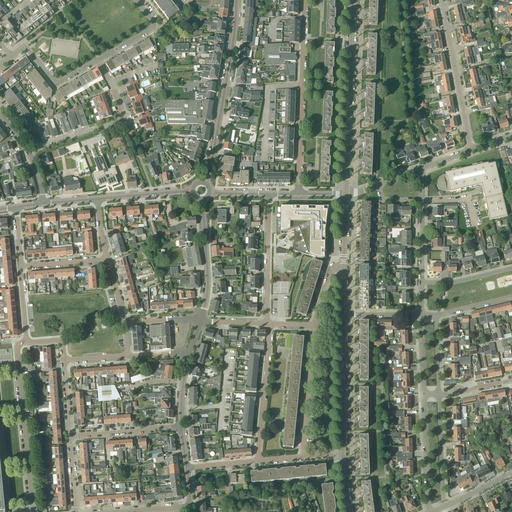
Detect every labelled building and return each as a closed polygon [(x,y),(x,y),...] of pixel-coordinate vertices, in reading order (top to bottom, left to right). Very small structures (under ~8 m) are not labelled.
[(169,0),(152,0),(169,20),(178,13),(179,12),(169,0)] [(195,0),(194,6),(205,8),(228,10),(228,0),(195,0)] [(250,12),(254,12),(254,6),(258,6),(258,0),(260,1),(260,0),(254,0),(251,0),(245,0),(245,9),(250,9),(250,12)] [(336,15),(336,10),(335,10),(334,0),(327,0),(327,14),(336,15)] [(415,12),(423,11),(423,8),(434,6),(433,0),(424,0),(425,5),(422,5),(414,6),(415,12)] [(484,0),(478,0),(480,9),(486,7),(484,0)] [(453,8),(455,16),(465,13),(463,7),(471,5),(470,1),(467,2),(467,1),(462,3),(460,3),(461,6),(453,8)] [(48,5),(44,9),(50,17),(53,15),(52,14),(54,13),(48,5)] [(377,25),(378,5),(369,5),(369,9),(370,9),(369,20),(368,20),(368,25),(372,25),(373,25),(377,25)] [(511,7),(511,6),(508,7),(507,5),(500,6),(501,9),(504,9),(505,13),(497,14),(498,19),(499,19),(510,16),(510,14),(511,13),(511,7)] [(228,10),(205,8),(205,11),(207,11),(207,12),(214,13),(214,12),(219,12),(219,16),(227,17),(228,10)] [(298,8),(289,8),(288,14),(284,14),(284,17),(290,17),(290,14),(298,14),(298,8)] [(44,9),(39,12),(46,20),(50,17),(44,9)] [(245,9),(245,18),(253,18),(254,12),(250,12),(250,9),(245,9)] [(39,12),(35,15),(42,24),(46,20),(39,12)] [(430,15),(431,20),(437,19),(435,12),(425,14),(426,16),(430,15)] [(467,21),(465,13),(455,16),(457,24),(467,21)] [(335,34),(335,30),(334,30),(334,19),(335,19),(336,15),(327,14),(326,34),(330,34),(330,35),(331,35),(331,34),(335,34)] [(35,15),(31,19),(37,27),(42,24),(35,15)] [(511,19),(510,16),(499,19),(499,22),(499,24),(507,22),(508,27),(510,26),(510,29),(511,28),(511,19)] [(27,22),(33,30),(37,27),(31,19),(27,22)] [(212,19),(212,22),(209,22),(201,21),(200,25),(207,25),(211,26),(226,28),(227,21),(219,20),(212,19)] [(437,19),(431,20),(432,26),(428,27),(428,29),(438,28),(437,19)] [(10,24),(7,20),(0,25),(0,26),(3,30),(10,24)] [(29,34),(33,30),(27,22),(22,26),(25,29),(29,34)] [(12,30),(14,29),(10,24),(3,30),(7,34),(8,34),(8,33),(12,30)] [(225,35),(226,28),(211,26),(211,30),(217,31),(217,33),(225,35)] [(460,37),(466,35),(470,34),(468,26),(459,29),(460,37)] [(25,29),(17,36),(19,38),(16,40),(18,42),(29,34),(25,29)] [(16,44),(18,42),(16,40),(19,38),(17,36),(12,30),(8,33),(8,34),(16,44)] [(429,35),(430,37),(431,43),(441,41),(440,33),(429,35)] [(368,35),(368,39),(369,40),(368,50),(367,50),(367,55),(376,55),(377,35),(373,35),(371,35),(368,35)] [(474,39),(472,40),(468,41),(466,35),(460,37),(462,45),(472,42),(474,42),(474,39)] [(154,37),(144,43),(148,50),(156,46),(154,37)] [(431,43),(432,48),(432,51),(443,49),(441,41),(431,43)] [(143,53),(148,50),(144,43),(139,45),(143,53)] [(334,64),(334,59),(333,59),(333,48),(334,49),(335,44),(331,44),(329,43),(329,44),(326,44),(325,63),(334,64)] [(167,54),(189,53),(195,53),(195,49),(189,49),(189,44),(169,45),(166,45),(166,54),(167,54)] [(284,61),(295,62),(295,60),(296,60),(297,59),(297,57),(296,56),(295,56),(296,54),(296,53),(295,54),(290,53),(290,44),(285,44),(266,45),(264,46),(264,61),(263,66),(264,66),(284,65),(284,61)] [(139,45),(134,48),(139,56),(143,53),(139,45)] [(207,46),(202,46),(197,46),(197,53),(207,53),(207,52),(214,52),(222,53),(223,47),(215,45),(215,48),(207,48),(207,46)] [(134,48),(133,49),(130,51),(134,58),(139,56),(134,48)] [(464,50),(466,58),(475,56),(473,48),(464,50)] [(246,50),(241,49),(240,57),(241,57),(248,58),(249,50),(246,50)] [(130,51),(125,53),(129,61),(134,58),(130,51)] [(125,64),(129,61),(125,53),(120,56),(125,64)] [(433,56),(434,59),(435,64),(439,64),(439,63),(445,62),(444,54),(433,56)] [(375,75),(376,55),(367,55),(367,59),(368,59),(368,70),(367,70),(366,75),(370,75),(372,75),(375,75)] [(120,56),(116,59),(120,67),(125,64),(120,56)] [(475,56),(466,58),(468,66),(477,64),(475,56)] [(238,65),(253,68),(254,65),(248,64),(248,61),(250,61),(251,60),(252,59),(248,58),(241,57),(240,60),(240,61),(239,60),(238,65)] [(221,60),(206,58),(201,58),(199,58),(199,60),(205,61),(205,64),(211,65),(220,66),(221,60)] [(24,59),(17,65),(21,70),(26,66),(30,72),(34,68),(27,60),(24,59)] [(116,59),(111,62),(115,69),(116,69),(120,67),(116,59)] [(107,65),(111,72),(115,69),(111,62),(107,64),(107,65)] [(439,63),(439,64),(440,69),(436,70),(436,72),(447,71),(445,62),(439,63)] [(333,84),(333,79),(332,79),(333,68),(334,68),(334,64),(325,63),(324,83),(328,84),(330,84),(333,84)] [(13,76),(21,70),(17,65),(9,71),(13,76)] [(237,71),(252,74),(253,68),(238,65),(237,71)] [(92,72),(97,79),(102,77),(98,70),(96,69),(92,72)] [(471,79),(479,77),(478,72),(479,72),(479,69),(469,71),(471,79)] [(26,77),(31,83),(40,76),(35,70),(26,77)] [(9,71),(1,78),(5,83),(9,80),(13,85),(17,82),(13,76),(9,71)] [(252,80),(252,79),(252,77),(252,74),(237,71),(236,77),(252,80)] [(97,79),(92,72),(88,74),(92,82),(97,79)] [(219,74),(204,72),(203,78),(210,79),(218,80),(219,74)] [(83,77),(88,85),(92,82),(88,74),(83,77)] [(31,83),(36,89),(45,82),(40,76),(31,83)] [(436,86),(449,84),(448,76),(437,78),(438,81),(434,82),(435,86),(436,86)] [(471,79),(472,83),(473,87),(477,86),(477,89),(488,86),(490,86),(489,81),(486,82),(485,76),(479,77),(471,79)] [(78,80),(83,87),(88,85),(83,77),(78,80)] [(78,80),(74,82),(78,90),(83,87),(78,80)] [(131,87),(126,88),(127,91),(126,91),(127,94),(138,90),(137,85),(138,84),(137,81),(129,84),(131,87)] [(36,89),(41,95),(50,88),(45,82),(36,89)] [(69,85),(73,93),(78,90),(74,82),(69,85)] [(195,92),(195,101),(207,101),(212,102),(214,93),(216,93),(217,84),(208,82),(206,82),(205,87),(207,87),(207,89),(199,88),(198,92),(195,92)] [(428,99),(431,99),(439,97),(438,94),(439,94),(451,92),(449,84),(436,86),(437,93),(427,95),(428,99)] [(73,93),(69,85),(64,88),(69,95),(73,93)] [(366,85),(366,89),(367,89),(366,100),(365,100),(365,105),(374,105),(375,85),(371,85),(370,85),(366,85)] [(474,92),(475,97),(476,100),(486,98),(484,91),(489,90),(488,86),(477,89),(478,92),(474,92)] [(41,95),(43,98),(40,100),(43,103),(45,101),(46,101),(51,97),(52,91),(50,88),(41,95)] [(69,95),(64,88),(60,90),(65,100),(66,100),(64,98),(69,95)] [(234,88),(232,98),(241,99),(240,102),(242,102),(250,101),(250,100),(259,100),(261,92),(251,92),(242,90),(243,89),(234,88)] [(10,89),(1,96),(6,102),(15,95),(10,89)] [(60,90),(56,92),(55,98),(58,104),(65,100),(60,90)] [(135,98),(136,100),(143,98),(142,94),(140,95),(138,90),(127,94),(128,97),(129,97),(130,99),(135,98)] [(332,113),(332,109),(331,109),(331,98),(333,98),(333,93),(329,93),(327,93),(324,93),(323,113),(332,113)] [(95,106),(106,102),(105,98),(106,98),(105,94),(92,99),(95,106)] [(15,95),(6,102),(11,109),(20,101),(15,95)] [(441,99),(443,107),(453,105),(452,97),(441,99)] [(486,98),(476,100),(479,111),(489,108),(492,108),(492,107),(497,106),(496,102),(494,103),(492,97),(486,98)] [(144,101),(143,98),(136,100),(137,103),(132,105),(133,108),(132,108),(133,111),(145,107),(143,101),(144,101)] [(164,100),(167,122),(167,124),(187,124),(187,118),(197,118),(197,119),(205,120),(210,121),(211,120),(212,119),(212,118),(211,117),(210,116),(212,102),(207,101),(195,101),(164,100)] [(16,115),(25,108),(20,101),(11,109),(16,115)] [(108,101),(106,102),(95,106),(97,113),(109,109),(108,105),(109,105),(108,103),(108,101)] [(231,116),(239,117),(247,119),(248,116),(249,112),(249,111),(245,111),(244,111),(240,110),(241,108),(242,104),(232,102),(231,109),(230,111),(232,111),(231,115),(231,116)] [(141,114),(142,117),(149,114),(148,111),(150,110),(148,105),(145,107),(133,111),(134,113),(135,113),(136,116),(141,114)] [(374,125),(374,105),(365,105),(365,109),(366,109),(366,120),(365,120),(365,125),(368,125),(370,125),(374,125)] [(443,107),(441,108),(442,113),(442,115),(444,115),(455,113),(453,105),(443,107)] [(25,108),(16,115),(25,126),(30,124),(36,122),(25,108)] [(100,120),(102,120),(112,116),(110,112),(111,112),(110,108),(109,109),(97,113),(100,120)] [(84,128),(79,113),(75,114),(80,129),(84,128)] [(331,133),(331,128),(330,128),(331,117),(332,118),(332,113),(323,113),(322,133),(326,133),(328,133),(331,133)] [(151,117),(150,115),(149,114),(142,117),(143,120),(138,121),(139,124),(138,125),(139,126),(139,128),(144,126),(144,127),(145,128),(145,129),(146,128),(147,130),(152,128),(149,118),(151,117)] [(76,130),(71,116),(67,118),(72,131),(76,130)] [(506,117),(500,118),(497,119),(500,129),(508,126),(507,120),(506,117)] [(452,131),(451,128),(457,127),(456,119),(444,121),(445,126),(444,126),(445,132),(446,132),(452,131)] [(58,138),(52,120),(46,122),(52,140),(58,138)] [(63,120),(59,121),(63,135),(67,134),(63,120)] [(484,125),(481,126),(483,133),(487,132),(487,133),(495,131),(493,125),(492,121),(484,124),(484,125)] [(192,125),(191,132),(194,133),(209,136),(210,127),(204,126),(202,125),(201,132),(200,132),(200,131),(198,131),(199,125),(196,125),(195,126),(192,125)] [(45,126),(39,128),(43,142),(50,140),(45,126)] [(237,145),(238,139),(234,138),(235,131),(227,129),(225,143),(237,145)] [(191,132),(180,132),(180,135),(194,136),(197,136),(197,139),(200,140),(208,142),(209,136),(194,133),(191,132)] [(447,136),(446,132),(445,132),(435,134),(440,140),(442,144),(444,143),(447,149),(454,146),(452,140),(447,142),(445,136),(447,136)] [(364,135),(364,139),(365,139),(365,150),(364,150),(364,155),(373,155),(373,135),(370,135),(368,134),(368,135),(364,135)] [(188,143),(187,146),(202,151),(204,144),(195,142),(193,141),(192,143),(189,142),(188,143)] [(426,143),(430,152),(432,151),(434,153),(441,150),(439,145),(438,141),(431,143),(430,141),(428,142),(426,143)] [(7,142),(0,144),(0,152),(1,156),(7,154),(7,152),(13,150),(11,144),(8,145),(7,142)] [(330,162),(330,158),(329,158),(330,147),(331,147),(331,142),(327,142),(326,142),(322,142),(321,162),(330,162)] [(245,151),(244,156),(253,157),(254,148),(241,146),(237,145),(225,143),(223,150),(224,150),(233,151),(234,149),(245,151)] [(402,151),(398,153),(395,154),(398,160),(405,157),(408,163),(415,160),(412,153),(416,152),(412,143),(409,144),(411,150),(407,151),(405,147),(401,149),(402,151)] [(192,151),(191,154),(192,154),(200,157),(200,156),(200,157),(200,156),(202,151),(187,146),(186,149),(192,151)] [(421,152),(420,149),(419,148),(417,149),(421,158),(429,155),(426,149),(421,152)] [(181,154),(185,155),(190,157),(189,160),(194,161),(194,163),(197,164),(198,162),(198,163),(200,159),(199,158),(200,157),(192,154),(191,154),(182,151),(181,154)] [(49,153),(43,155),(43,154),(37,156),(38,160),(44,158),(45,160),(46,159),(47,162),(51,160),(49,153)] [(131,161),(130,160),(134,159),(132,153),(128,154),(124,156),(124,154),(120,155),(121,157),(114,159),(117,166),(131,161)] [(157,157),(157,154),(157,153),(152,154),(153,156),(145,159),(148,165),(147,165),(152,178),(155,177),(157,176),(155,169),(156,169),(155,166),(159,165),(157,157)] [(10,156),(12,162),(20,159),(18,154),(10,156)] [(363,170),(363,174),(366,175),(368,175),(372,175),(373,155),(364,155),(363,159),(364,159),(364,170),(363,170)] [(99,172),(93,175),(92,174),(95,182),(95,181),(97,181),(100,187),(106,185),(105,183),(107,183),(109,187),(109,186),(98,157),(100,162),(97,163),(99,168),(98,168),(99,172)] [(115,170),(108,173),(103,161),(101,162),(99,157),(98,157),(109,186),(110,186),(109,185),(112,184),(112,185),(118,183),(116,177),(118,176),(118,177),(115,167),(114,167),(115,170)] [(235,159),(228,158),(223,157),(222,162),(223,162),(223,165),(221,165),(220,173),(223,174),(223,175),(225,176),(225,180),(231,181),(231,184),(237,184),(240,184),(240,186),(240,184),(243,184),(248,184),(249,172),(240,172),(240,175),(232,175),(231,175),(232,167),(234,167),(235,159)] [(20,159),(12,162),(8,163),(10,168),(11,171),(17,169),(16,167),(22,164),(20,159)] [(181,163),(187,174),(187,173),(189,172),(189,173),(193,171),(192,170),(194,169),(192,166),(191,167),(188,162),(186,164),(183,159),(179,161),(181,163)] [(177,162),(174,164),(182,176),(187,173),(187,174),(181,163),(179,164),(177,162)] [(324,182),(326,182),(330,182),(330,178),(329,178),(329,167),(330,167),(330,162),(321,162),(321,182),(324,182)] [(438,182),(438,183),(438,184),(438,186),(439,187),(440,189),(442,190),(444,190),(446,190),(447,192),(447,191),(450,191),(450,192),(461,190),(461,191),(461,190),(471,187),(472,189),(471,187),(482,185),(485,199),(483,199),(485,199),(487,209),(486,210),(487,209),(490,220),(507,216),(495,163),(488,164),(488,163),(478,166),(477,164),(477,166),(456,170),(456,169),(456,170),(446,173),(446,174),(443,175),(443,176),(441,177),(439,179),(438,180),(438,182)] [(170,177),(171,177),(173,177),(175,180),(176,179),(176,180),(182,176),(174,164),(171,166),(174,171),(172,172),(171,172),(169,172),(170,177)] [(171,181),(170,177),(169,172),(168,166),(164,167),(165,174),(162,175),(164,182),(165,182),(167,182),(168,182),(171,181)] [(128,187),(137,187),(136,179),(130,179),(129,170),(126,170),(128,187)] [(74,177),(71,178),(71,177),(64,178),(66,191),(80,189),(79,181),(78,181),(78,180),(78,179),(77,178),(76,178),(75,177),(74,177)] [(53,179),(49,179),(52,192),(58,191),(58,187),(61,186),(60,178),(53,179)] [(23,183),(15,185),(17,198),(32,196),(31,187),(27,188),(27,182),(22,182),(23,183)] [(6,198),(13,197),(12,184),(5,185),(5,189),(4,190),(5,194),(6,194),(6,198)] [(371,206),(371,203),(367,203),(362,203),(361,217),(370,218),(370,215),(371,215),(372,212),(370,212),(371,209),(372,209),(372,206),(371,206)] [(405,215),(411,215),(411,213),(411,211),(411,207),(407,207),(407,208),(398,208),(398,205),(388,205),(388,219),(393,219),(402,219),(402,215),(402,216),(405,216),(405,215)] [(230,214),(234,214),(234,206),(217,206),(217,213),(218,213),(218,214),(217,214),(217,217),(218,217),(218,223),(226,223),(226,212),(230,212),(230,214)] [(240,208),(240,213),(240,216),(239,219),(245,219),(245,224),(240,225),(240,230),(250,228),(250,222),(251,215),(250,215),(250,216),(248,216),(248,208),(244,208),(244,207),(243,206),(242,206),(241,207),(241,208),(240,208)] [(299,208),(293,208),(293,207),(280,206),(280,208),(276,208),(276,237),(285,234),(285,233),(294,230),(294,251),(308,255),(309,255),(309,256),(318,259),(323,259),(325,259),(325,256),(325,254),(327,254),(327,231),(325,231),(328,210),(327,210),(326,209),(324,208),(324,207),(315,207),(315,208),(309,208),(309,207),(299,207),(299,208)] [(32,217),(25,217),(26,226),(27,225),(28,231),(25,232),(25,236),(33,235),(33,232),(33,224),(32,224),(32,217)] [(370,221),(370,218),(361,217),(361,232),(370,232),(370,229),(371,229),(371,226),(370,226),(370,224),(371,223),(371,221),(370,221)] [(187,224),(187,223),(181,224),(183,230),(190,228),(190,225),(196,225),(195,218),(192,218),(191,218),(187,219),(188,223),(187,224)] [(440,227),(442,227),(457,227),(457,220),(452,220),(444,220),(444,224),(433,224),(433,226),(434,226),(433,233),(437,233),(437,232),(440,232),(440,227)] [(255,233),(254,229),(248,230),(247,230),(248,235),(248,234),(251,234),(251,237),(248,237),(248,238),(248,248),(247,248),(247,251),(251,251),(251,250),(257,250),(257,238),(257,237),(254,237),(254,233),(255,233)] [(370,235),(370,232),(361,232),(360,246),(369,247),(369,244),(370,244),(370,241),(369,241),(369,238),(371,238),(371,235),(370,235)] [(112,236),(114,243),(122,241),(122,240),(126,239),(124,233),(120,234),(116,235),(112,236)] [(192,233),(182,234),(182,241),(179,241),(179,247),(186,246),(186,243),(192,242),(192,233)] [(478,237),(479,243),(482,253),(486,253),(482,236),(478,237)] [(440,237),(440,240),(433,240),(433,247),(441,247),(441,242),(444,242),(444,238),(440,237)] [(114,243),(116,249),(123,247),(122,241),(114,243)] [(145,244),(147,243),(146,241),(136,244),(136,243),(134,244),(136,250),(138,249),(137,246),(144,244),(145,244)] [(187,249),(189,259),(187,259),(188,268),(194,267),(202,266),(199,246),(190,248),(191,248),(187,249)] [(220,246),(212,247),(213,257),(221,256),(233,257),(233,249),(220,248),(220,246)] [(369,247),(360,246),(359,261),(368,261),(369,258),(370,258),(370,255),(369,255),(369,253),(370,253),(370,250),(369,250),(369,247)] [(503,252),(505,260),(511,258),(511,254),(511,250),(510,246),(506,247),(507,251),(503,252)] [(125,253),(123,247),(116,249),(117,255),(121,254),(125,253)] [(456,272),(456,265),(460,265),(459,261),(449,261),(449,252),(445,252),(445,258),(445,262),(449,262),(448,272),(456,272)] [(474,265),(477,264),(478,267),(486,265),(484,257),(483,254),(476,256),(475,252),(471,253),(472,257),(474,265)] [(493,253),(494,256),(490,257),(492,264),(499,262),(497,252),(493,253)] [(462,260),(464,270),(472,268),(471,265),(474,265),(472,257),(466,258),(467,259),(462,260)] [(121,267),(128,266),(126,259),(119,261),(121,267)] [(399,266),(401,266),(410,266),(410,267),(410,259),(402,259),(399,259),(399,266)] [(317,281),(319,275),(323,263),(312,260),(307,278),(317,281)] [(437,272),(437,273),(440,273),(440,272),(441,272),(441,265),(433,264),(433,272),(437,272)] [(359,265),(359,280),(368,280),(368,277),(369,277),(369,274),(368,274),(368,271),(370,271),(370,268),(368,268),(368,265),(359,265)] [(128,266),(121,267),(123,274),(129,272),(128,266)] [(213,267),(214,277),(222,276),(222,275),(236,274),(235,267),(225,267),(225,266),(223,266),(222,266),(222,267),(221,267),(213,267)] [(129,272),(123,274),(124,280),(131,278),(129,272)] [(131,278),(124,280),(126,286),(133,285),(131,278)] [(312,299),(317,281),(307,278),(301,295),(312,299)] [(373,280),(368,280),(359,280),(359,294),(368,294),(368,291),(369,291),(369,288),(368,288),(368,286),(373,286),(373,280)] [(133,285),(126,286),(128,293),(138,290),(137,286),(143,284),(143,282),(142,282),(136,284),(133,285)] [(225,288),(215,289),(216,292),(217,294),(223,294),(224,297),(230,297),(230,293),(228,293),(228,288),(225,288)] [(138,290),(128,293),(129,299),(136,297),(139,296),(143,295),(142,293),(139,294),(138,290)] [(410,299),(409,299),(409,293),(402,293),(402,304),(410,304),(410,299)] [(359,294),(359,309),(363,309),(365,309),(368,309),(368,306),(369,306),(369,303),(368,303),(368,300),(369,300),(369,297),(368,297),(368,294),(359,294)] [(306,316),(312,299),(301,295),(296,313),(306,316)] [(131,305),(138,304),(136,297),(129,299),(131,305)] [(192,298),(188,299),(188,301),(183,301),(184,308),(193,308),(192,301),(192,298)] [(230,302),(222,300),(222,303),(220,303),(220,302),(213,300),(210,312),(218,314),(218,311),(223,312),(225,305),(229,307),(230,302)] [(257,306),(257,303),(253,302),(246,302),(245,311),(249,311),(249,312),(257,313),(257,306)] [(138,304),(131,305),(133,312),(140,310),(139,307),(142,306),(141,303),(138,304)] [(511,311),(510,303),(503,305),(505,311),(508,310),(508,314),(511,312),(511,311)] [(503,305),(497,306),(498,313),(499,316),(505,315),(505,313),(505,311),(503,305)] [(485,316),(492,314),(490,308),(484,309),(485,316)] [(476,318),(479,317),(477,311),(471,313),(472,319),(470,320),(470,331),(474,331),(473,326),(477,325),(476,318)] [(359,341),(368,341),(368,321),(365,321),(363,321),(359,321),(359,326),(360,326),(360,336),(359,336),(359,341)] [(384,321),(384,330),(391,330),(391,329),(392,329),(392,324),(391,324),(391,321),(384,321)] [(449,324),(450,331),(459,330),(459,325),(456,326),(456,324),(456,321),(452,321),(452,324),(449,324)] [(150,338),(150,339),(170,337),(169,324),(161,325),(149,326),(150,338)] [(496,328),(498,339),(504,338),(504,336),(502,327),(496,328)] [(221,336),(220,336),(220,331),(217,331),(217,332),(214,332),(206,330),(204,336),(212,338),(212,339),(215,340),(214,345),(224,347),(224,343),(224,338),(221,338),(221,336)] [(237,341),(237,330),(229,330),(229,341),(233,341),(237,341)] [(242,330),(242,337),(242,338),(246,339),(246,337),(249,337),(249,339),(249,344),(244,343),(244,345),(242,345),(241,350),(252,351),(253,341),(253,337),(254,330),(250,330),(242,330)] [(459,330),(450,331),(450,337),(456,337),(457,341),(465,340),(465,338),(460,338),(459,330)] [(292,354),(302,355),(304,337),(293,336),(292,354)] [(150,339),(150,341),(150,345),(151,351),(162,350),(171,349),(170,343),(170,337),(150,339)] [(374,346),(381,346),(386,346),(386,340),(384,340),(384,337),(382,337),(382,340),(374,340),(374,346)] [(469,340),(465,340),(457,341),(457,344),(450,344),(450,351),(460,351),(460,346),(469,345),(469,340)] [(264,346),(264,342),(256,341),(253,341),(252,351),(264,352),(264,346)] [(368,361),(368,347),(368,341),(359,341),(359,345),(360,345),(360,356),(359,356),(359,360),(368,361)] [(208,346),(200,344),(195,362),(203,364),(204,361),(210,363),(210,360),(206,359),(205,359),(208,346)] [(476,346),(469,347),(469,356),(477,354),(476,349),(476,346)] [(495,349),(490,350),(490,351),(492,359),(499,358),(498,353),(496,353),(495,349)] [(290,373),(300,374),(302,355),(292,354),(290,373)] [(168,360),(164,361),(163,365),(162,365),(161,369),(155,368),(154,371),(172,374),(173,367),(167,366),(168,360)] [(359,381),(368,381),(368,361),(359,360),(359,365),(360,365),(360,376),(359,376),(359,381)] [(510,361),(503,362),(504,365),(505,372),(511,371),(510,361)] [(500,365),(493,367),(495,377),(502,375),(500,369),(500,365)] [(124,374),(125,381),(129,381),(129,373),(127,374),(126,367),(120,367),(120,374),(124,374)] [(486,368),(487,371),(488,378),(495,377),(493,367),(486,368)] [(196,383),(208,380),(208,379),(205,378),(205,375),(200,374),(201,369),(194,368),(192,376),(193,376),(192,383),(196,383)] [(139,381),(153,376),(153,375),(159,376),(159,375),(163,376),(164,376),(164,379),(171,380),(172,374),(154,371),(151,371),(147,373),(137,376),(139,381)] [(461,371),(451,372),(451,379),(458,378),(458,375),(461,375),(461,381),(464,381),(464,375),(465,375),(464,371),(461,371)] [(33,380),(42,380),(47,379),(50,379),(57,379),(56,372),(49,372),(49,376),(41,377),(37,377),(37,374),(33,375),(33,380)] [(288,391),(299,392),(300,374),(290,373),(288,391)] [(207,385),(217,386),(220,386),(221,376),(211,379),(208,380),(207,385)] [(114,385),(108,386),(97,387),(98,402),(121,400),(120,398),(122,396),(122,395),(119,396),(114,385)] [(189,405),(190,405),(198,406),(198,405),(201,405),(201,397),(198,397),(198,388),(190,387),(189,405)] [(359,403),(359,408),(368,408),(368,388),(359,388),(359,393),(360,393),(360,404),(359,403)] [(145,399),(149,399),(157,399),(157,398),(162,398),(163,398),(163,397),(170,397),(170,389),(162,389),(162,394),(159,394),(159,393),(154,393),(154,394),(151,393),(144,395),(145,399)] [(286,409),(297,410),(299,392),(288,391),(286,409)] [(491,392),(493,402),(499,401),(499,402),(497,391),(491,392)] [(491,392),(484,393),(487,409),(488,409),(487,403),(493,402),(491,392)] [(485,403),(486,406),(486,409),(487,409),(484,393),(478,395),(478,397),(475,397),(477,405),(477,408),(480,407),(479,404),(485,403)] [(477,405),(475,397),(463,399),(464,405),(473,403),(474,409),(477,408),(477,405)] [(162,405),(162,408),(170,408),(170,404),(169,404),(169,400),(162,400),(162,399),(157,399),(149,399),(149,400),(155,401),(155,405),(162,405)] [(131,408),(127,408),(127,415),(123,416),(124,423),(131,422),(130,415),(132,415),(131,408)] [(158,419),(162,419),(165,419),(165,418),(173,418),(173,411),(165,410),(165,414),(161,414),(162,408),(146,410),(146,416),(158,414),(158,419)] [(359,428),(368,428),(368,408),(359,408),(359,412),(360,412),(360,423),(359,423),(359,428)] [(285,428),(295,429),(297,410),(286,409),(285,428)] [(401,417),(401,425),(411,424),(411,418),(404,418),(404,414),(395,414),(396,417),(401,417)] [(463,420),(463,414),(453,414),(453,421),(460,421),(461,420),(461,424),(468,424),(468,422),(467,422),(467,420),(463,420)] [(1,479),(2,479),(0,460),(0,425),(2,425),(2,424),(2,423),(2,422),(1,421),(0,419),(0,418),(0,511),(8,511),(9,511),(9,510),(5,511),(4,502),(3,502),(1,479)] [(189,430),(190,436),(198,435),(198,432),(202,431),(202,429),(197,429),(197,428),(193,428),(194,429),(189,430)] [(285,428),(283,446),(293,448),(295,429),(285,428)] [(168,445),(175,444),(175,443),(175,442),(175,441),(174,437),(167,438),(167,434),(159,435),(158,434),(155,434),(155,438),(157,438),(158,442),(164,442),(164,445),(168,445)] [(368,435),(364,435),(359,435),(359,440),(360,440),(361,451),(360,451),(360,455),(369,455),(368,435)] [(390,437),(390,439),(401,439),(402,447),(412,446),(412,439),(405,440),(405,436),(390,437)] [(190,441),(191,448),(202,446),(200,446),(200,443),(208,442),(207,438),(190,441)] [(243,438),(244,450),(245,457),(251,457),(251,452),(250,449),(247,450),(247,439),(243,438)] [(146,439),(139,440),(139,443),(139,447),(143,447),(143,450),(147,450),(146,439)] [(202,446),(191,448),(192,455),(205,453),(209,452),(209,449),(201,450),(200,448),(202,447),(202,446)] [(402,447),(402,457),(406,457),(405,453),(412,453),(412,446),(402,447)] [(161,449),(149,452),(151,459),(153,459),(163,456),(161,449)] [(487,450),(484,452),(488,460),(488,461),(492,459),(489,454),(487,450)] [(205,453),(192,455),(193,461),(202,460),(210,458),(210,455),(205,456),(205,453)] [(369,475),(369,455),(360,455),(360,460),(361,460),(361,471),(360,471),(360,475),(369,475)] [(499,455),(493,458),(498,469),(505,466),(499,455)] [(167,462),(168,466),(178,465),(178,464),(177,464),(177,461),(177,457),(169,458),(170,462),(167,462)] [(397,458),(394,458),(390,458),(391,461),(397,461),(397,462),(400,462),(400,465),(402,465),(403,468),(413,468),(412,461),(406,461),(406,457),(402,457),(397,458)] [(490,473),(488,467),(490,466),(486,458),(484,460),(486,464),(480,468),(484,476),(490,473)] [(88,463),(81,464),(81,470),(88,470),(92,470),(96,469),(106,469),(105,462),(99,463),(99,466),(91,467),(91,463),(88,464),(88,463)] [(179,474),(178,465),(168,466),(164,466),(163,467),(164,476),(179,474)] [(314,466),(307,467),(308,478),(327,476),(326,465),(318,465),(318,467),(314,467),(314,466)] [(308,478),(307,467),(299,467),(300,469),(295,469),(295,468),(288,468),(289,479),(308,478)] [(276,469),(269,470),(270,481),(289,479),(288,468),(280,469),(281,470),(276,471),(276,469)] [(484,476),(480,468),(474,471),(475,473),(478,479),(484,476)] [(466,473),(461,476),(466,485),(472,482),(469,476),(472,475),(469,469),(465,471),(466,473)] [(270,481),(269,470),(262,471),(262,472),(258,472),(258,471),(250,472),(251,483),(270,481)] [(170,479),(171,483),(180,482),(179,474),(164,476),(161,476),(162,477),(162,480),(170,479)] [(232,483),(237,483),(237,484),(245,483),(244,474),(236,475),(236,474),(230,475),(230,474),(231,484),(232,484),(232,483)] [(460,488),(466,485),(461,476),(455,479),(454,477),(450,479),(454,486),(457,484),(460,488)] [(364,502),(372,501),(370,481),(361,483),(362,487),(363,487),(364,498),(363,498),(364,502)] [(155,494),(164,493),(163,490),(181,488),(180,482),(171,483),(171,486),(163,487),(154,488),(155,494)] [(324,504),(335,503),(334,495),(333,496),(332,491),(333,491),(333,484),(321,485),(324,504)] [(205,486),(197,487),(198,497),(206,496),(213,495),(216,495),(216,491),(206,492),(205,486)] [(164,501),(164,502),(165,502),(179,500),(181,498),(181,496),(182,496),(181,488),(163,490),(164,493),(155,494),(144,496),(140,496),(141,501),(145,501),(145,500),(145,501),(154,500),(154,498),(158,498),(159,501),(164,501)] [(511,491),(505,495),(503,496),(507,504),(509,503),(511,501),(511,491)] [(398,498),(400,503),(405,501),(409,511),(415,508),(412,499),(410,498),(409,499),(408,496),(406,493),(403,495),(403,496),(398,498)] [(494,501),(493,501),(488,504),(491,511),(498,508),(496,504),(500,503),(498,498),(493,500),(494,501)] [(66,500),(51,501),(44,502),(45,511),(46,511),(46,508),(50,508),(50,506),(59,505),(59,507),(66,507),(66,500)] [(400,511),(399,506),(400,505),(398,500),(394,502),(395,504),(396,506),(392,508),(393,511),(400,511)] [(373,511),(372,501),(364,502),(364,507),(365,507),(365,511),(373,511)] [(198,511),(211,511),(212,508),(207,509),(206,503),(198,503),(198,511)] [(336,510),(335,503),(324,504),(324,511),(334,511),(335,510),(336,510)]
